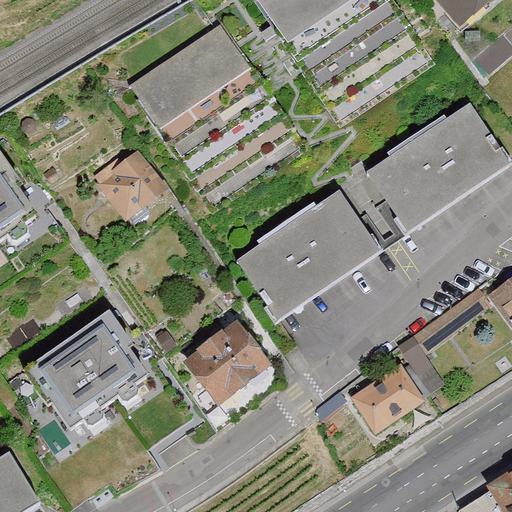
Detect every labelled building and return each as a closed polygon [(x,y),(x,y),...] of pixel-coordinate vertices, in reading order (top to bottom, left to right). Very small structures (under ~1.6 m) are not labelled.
[(388,0),(261,0),(261,1),(343,121),(431,61),(388,0)] [(440,0),(460,23),(487,0),(440,0)] [(511,52),(511,27),(477,58),(490,72),(511,52)] [(218,28),(132,86),(213,206),(300,147),(218,28)] [(372,176),(412,234),(511,165),(511,160),(474,106),(372,176)] [(139,153),(100,186),(128,224),(170,192),(139,153)] [(0,243),(37,218),(0,163),(0,243)] [(240,259),(282,324),(385,256),(343,191),(240,259)] [(511,281),(490,299),(511,327),(511,281)] [(105,319),(27,373),(69,432),(147,378),(105,319)] [(240,322),(188,362),(229,415),(281,375),(240,322)] [(403,365),(350,401),(379,444),(433,408),(403,365)] [(12,453),(0,460),(0,511),(36,511),(45,507),(12,453)] [(511,511),(511,473),(460,507),(463,511),(511,511)]
